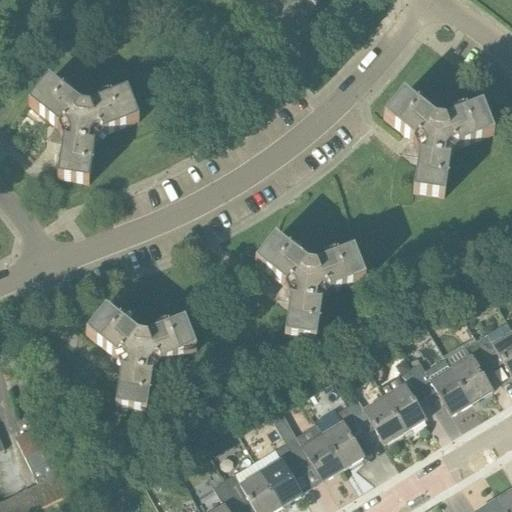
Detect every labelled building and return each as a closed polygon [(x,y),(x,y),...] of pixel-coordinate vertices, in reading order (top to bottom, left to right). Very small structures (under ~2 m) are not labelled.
[(300,0),(315,10),(322,0),(300,0)] [(63,143),(61,157),(57,182),(89,187),(95,148),(102,139),(139,124),(127,95),(88,110),(81,109),(48,83),(28,108),(59,132),(63,143)] [(418,157),(416,171),(413,196),(444,200),(450,162),(457,152),(494,138),(482,108),(443,123),(435,122),(403,96),(383,121),(414,146),(418,157)] [(290,301),(288,315),(284,340),(316,345),(321,306),(329,297),(365,282),(354,253),(315,268),(307,267),(275,241),(255,266),(285,290),(290,301)] [(471,300),(458,308),(468,324),(481,317),(471,300)] [(455,309),(440,318),(446,329),(451,331),(459,330),(466,326),(455,309)] [(121,373),(119,386),(115,412),(146,416),(152,377),(160,368),(196,354),(185,324),(146,339),(138,338),(106,312),(86,337),(116,362),(121,373)] [(475,344),(491,371),(502,364),(511,380),(511,334),(492,346),(487,337),(475,344)] [(450,371),(472,407),(492,395),(481,377),(491,371),(475,344),(464,351),(469,360),(450,371)] [(401,378),(408,373),(411,372),(405,362),(395,368),(401,378)] [(451,419),(472,407),(450,371),(444,362),(425,373),(420,366),(411,372),(408,373),(424,399),(435,392),(451,419)] [(382,400),(404,436),(425,424),(414,405),(424,399),(408,373),(401,378),(377,392),(382,400)] [(384,448),(404,436),(382,400),(362,413),(357,403),(358,402),(355,395),(344,402),(348,409),(347,410),(363,436),(373,430),(384,448)] [(336,417),(341,425),(322,438),(343,473),(363,461),(352,442),(363,436),(347,410),(336,417)] [(312,467),(323,485),(343,473),(322,438),(302,449),(297,441),(282,417),(271,424),(285,447),(284,447),(300,474),(312,467)] [(0,511),(87,511),(57,445),(48,427),(16,443),(38,488),(0,506),(0,511)] [(260,475),(281,510),(301,498),(290,480),(300,474),(284,447),(274,453),(280,463),(260,475)] [(254,511),(278,511),(281,510),(260,475),(254,466),(235,478),(224,484),(239,510),(250,504),(254,511)] [(216,511),(236,511),(239,510),(224,484),(213,491),(223,508),(216,511)] [(511,511),(511,493),(496,503),(501,511),(511,511)] [(501,511),(496,503),(480,511),(501,511)]
